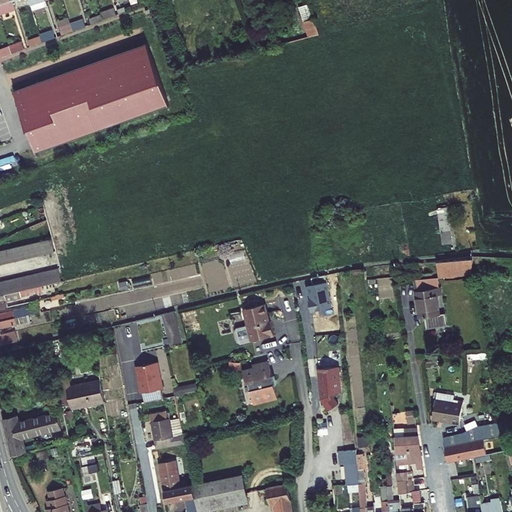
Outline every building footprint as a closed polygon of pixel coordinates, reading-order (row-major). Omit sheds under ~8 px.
[(0,0),(0,11),(8,9),(6,2),(10,0),(22,0),(23,3),(35,0),(0,0)] [(308,5),(299,7),(302,20),(311,17),(308,5)] [(97,17),(84,22),(85,27),(110,19),(107,11),(96,15),(97,17)] [(307,38),(318,35),(314,19),(303,22),(307,38)] [(77,23),(53,31),(55,39),(78,30),(77,23)] [(34,40),(21,45),(23,50),(48,42),(46,34),(34,38),(34,40)] [(15,90),(14,90),(37,153),(38,152),(168,106),(170,105),(147,43),(146,43),(146,44),(16,90),(15,90)] [(14,45),(0,50),(0,59),(16,53),(14,45)] [(441,244),(451,244),(449,207),(438,208),(441,244)] [(0,250),(0,264),(54,252),(51,239),(0,250)] [(29,258),(30,269),(55,265),(54,255),(29,258)] [(473,259),(437,262),(439,277),(472,274),(473,264),(473,259)] [(55,283),(61,281),(58,268),(52,270),(55,283)] [(52,270),(45,271),(48,285),(55,283),(52,270)] [(41,286),(48,285),(45,271),(38,273),(41,286)] [(353,407),(377,405),(364,271),(352,273),(359,341),(346,342),(353,407)] [(38,273),(31,275),(34,288),(41,286),(38,273)] [(28,289),(34,288),(31,275),(25,276),(28,289)] [(25,276),(18,278),(21,291),(28,289),(25,276)] [(414,279),(420,318),(425,317),(427,329),(448,326),(446,313),(441,314),(438,295),(442,295),(441,287),(439,287),(437,277),(414,279)] [(14,292),(21,291),(18,278),(11,279),(14,292)] [(11,279),(4,281),(7,294),(14,292),(11,279)] [(0,308),(8,307),(7,301),(21,297),(21,296),(42,291),(41,286),(34,288),(28,289),(21,291),(14,292),(7,294),(1,296),(0,295),(0,308)] [(249,326),(253,341),(275,335),(271,321),(270,321),(265,304),(245,310),(249,326)] [(37,305),(0,313),(0,321),(26,315),(29,315),(38,313),(37,305)] [(182,342),(175,311),(163,314),(171,346),(182,342)] [(0,334),(1,334),(0,330),(0,328),(28,322),(26,315),(0,321),(0,334)] [(239,342),(242,344),(253,341),(249,326),(238,329),(236,331),(239,342)] [(0,345),(18,341),(15,331),(1,334),(0,334),(0,345)] [(26,357),(36,356),(35,348),(25,350),(26,357)] [(269,361),(253,365),(254,368),(243,371),(246,382),(249,382),(254,403),(278,398),(275,385),(274,385),(272,376),(273,376),(269,361)] [(143,393),(145,402),(163,399),(162,389),(163,389),(158,362),(136,366),(141,393),(143,393)] [(229,371),(240,372),(240,363),(230,362),(229,371)] [(322,398),(330,410),(338,404),(333,397),(341,392),(339,367),(319,369),(322,398)] [(100,380),(71,386),(69,377),(57,379),(63,406),(71,405),(71,407),(90,403),(91,406),(105,403),(100,380)] [(174,389),(175,396),(198,392),(196,384),(174,389)] [(453,403),(454,395),(437,392),(436,400),(453,403)] [(434,419),(460,424),(463,401),(458,401),(458,403),(453,403),(436,400),(433,416),(434,416),(434,419)] [(66,420),(74,418),(71,407),(71,405),(63,406),(66,420)] [(151,414),(157,448),(185,443),(183,434),(173,436),(171,420),(170,418),(167,418),(166,411),(151,414)] [(416,423),(414,411),(406,412),(408,424),(416,423)] [(17,415),(3,419),(13,456),(26,452),(23,438),(62,428),(58,413),(19,422),(17,415)] [(183,434),(180,419),(171,420),(173,436),(183,434)] [(506,436),(503,424),(479,430),(464,435),(444,438),(445,447),(506,436)] [(511,464),(511,441),(508,424),(503,424),(506,436),(511,464)] [(395,437),(418,436),(417,428),(394,429),(395,437)] [(94,447),(92,435),(70,439),(74,458),(95,454),(94,447)] [(398,464),(410,462),(417,461),(418,467),(423,467),(418,436),(395,437),(398,464)] [(358,438),(358,447),(368,446),(367,437),(358,438)] [(445,447),(448,462),(486,455),(484,440),(445,447)] [(104,452),(102,446),(94,447),(95,454),(104,452)] [(37,452),(39,460),(48,458),(46,450),(37,452)] [(339,451),(340,464),(345,464),(347,485),(348,485),(360,484),(357,460),(357,454),(356,450),(339,451)] [(367,507),(363,454),(357,454),(357,460),(360,484),(360,491),(360,492),(361,499),(361,507),(361,511),(375,511),(375,506),(367,507)] [(181,487),(176,460),(160,463),(165,490),(181,487)] [(398,471),(412,470),(410,462),(398,464),(398,471)] [(399,479),(412,478),(413,478),(412,470),(398,471),(399,479)] [(198,511),(239,511),(250,510),(243,474),(193,485),(196,497),(199,511),(198,511)] [(400,493),(413,491),(413,490),(412,478),(399,479),(400,493)] [(280,504),(278,511),(293,511),(288,484),(267,488),(270,504),(280,504)] [(348,485),(349,492),(360,491),(360,484),(348,485)] [(193,485),(181,487),(183,500),(185,499),(196,497),(193,485)] [(389,511),(389,509),(389,500),(388,494),(388,486),(388,485),(381,486),(383,511),(389,511)] [(165,490),(167,503),(183,500),(181,487),(165,490)] [(42,509),(42,511),(63,511),(58,488),(44,491),(46,501),(43,501),(45,509),(42,509)] [(425,511),(425,502),(420,503),(419,490),(413,490),(414,511),(425,511)] [(475,496),(468,497),(469,511),(482,511),(482,503),(481,496),(475,496)] [(185,499),(187,511),(197,511),(199,511),(196,497),(185,499)] [(503,511),(500,497),(491,499),(492,501),(482,503),(482,511),(503,511)] [(402,511),(402,508),(401,499),(394,500),(389,500),(389,509),(389,511),(402,511)]
